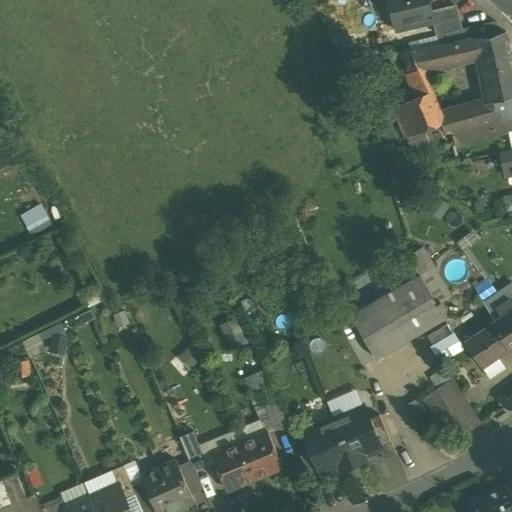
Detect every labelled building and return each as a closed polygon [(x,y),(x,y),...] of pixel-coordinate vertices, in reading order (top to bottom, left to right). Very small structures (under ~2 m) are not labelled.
[(388,0),(390,5),(386,8),(388,15),(393,16),(396,30),(434,21),(432,11),(429,0),(388,0)] [(455,6),(432,11),(434,21),(437,34),(461,29),(455,6)] [(461,29),(437,34),(439,46),(475,38),(503,31),(495,21),(461,29)] [(503,31),(475,38),(479,56),(490,100),(511,94),(511,61),(505,31),(503,31)] [(439,46),(433,48),(438,65),(443,64),(444,70),(452,68),(451,62),(479,56),(475,38),(439,46)] [(433,48),(411,53),(407,73),(415,97),(428,92),(418,70),(438,65),(433,48)] [(376,64),(354,70),(364,100),(385,93),(376,64)] [(415,97),(393,106),(405,137),(410,152),(428,146),(422,130),(440,123),(438,116),(428,92),(415,97)] [(511,94),(490,100),(490,102),(488,103),(493,119),(502,116),(506,130),(507,132),(511,130),(511,94)] [(493,119),(488,103),(476,106),(485,136),(506,130),(502,116),(493,119)] [(476,106),(438,116),(440,123),(443,133),(450,131),(455,145),(485,136),(476,106)] [(450,131),(443,133),(448,147),(455,145),(450,131)] [(511,149),(502,152),(506,173),(511,171),(511,149)] [(29,230),(51,219),(43,202),(20,213),(29,230)] [(422,247),(394,264),(405,283),(420,274),(437,303),(441,301),(441,302),(451,296),(422,247)] [(405,283),(381,297),(382,297),(352,315),(377,358),(394,348),(394,349),(446,318),(439,305),(441,304),(440,304),(442,303),(441,302),(441,301),(437,303),(420,274),(405,283)] [(511,301),(511,299),(497,309),(502,317),(492,324),(509,348),(511,346),(511,301)] [(492,324),(466,341),(482,366),(509,348),(492,324)] [(453,335),(447,325),(428,336),(434,346),(453,335)] [(330,397),(334,411),(365,402),(361,388),(330,397)] [(460,426),(435,389),(422,397),(447,435),(460,426)] [(287,424),(273,391),(261,396),(275,429),(287,424)] [(431,419),(418,400),(409,406),(422,425),(431,419)] [(353,409),(313,426),(316,433),(307,437),(312,450),(322,474),(323,474),(339,467),(340,470),(366,459),(365,456),(380,450),(381,449),(368,419),(366,412),(356,416),(353,409)] [(379,414),(368,419),(381,449),(380,450),(384,459),(396,454),(379,414)] [(268,431),(240,443),(254,478),(282,466),(268,431)] [(254,478),(240,443),(212,454),(227,489),(254,478)] [(322,474),(312,450),(301,455),(314,488),(327,483),(323,474),(322,474)] [(177,459),(141,474),(144,480),(156,508),(157,511),(166,511),(167,511),(173,511),(187,506),(186,503),(194,500),(191,493),(179,465),(177,459)] [(203,488),(191,459),(179,465),(191,493),(203,488)] [(132,485),(123,464),(111,469),(118,484),(119,484),(125,498),(136,493),(132,485)] [(20,473),(0,481),(0,508),(29,496),(20,473)] [(144,480),(132,485),(136,493),(144,511),(147,511),(156,508),(144,480)] [(118,484),(90,496),(91,498),(96,511),(131,511),(125,498),(119,484),(118,484)] [(511,511),(511,492),(507,484),(468,503),(472,511),(511,511)] [(68,508),(67,508),(68,511),(96,511),(91,498),(68,508)] [(68,508),(64,499),(48,506),(50,511),(68,511),(67,508),(68,508)]
